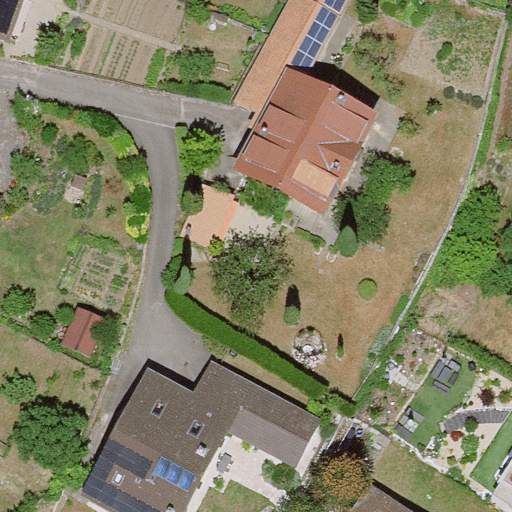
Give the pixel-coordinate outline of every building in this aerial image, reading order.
[(0,0),(0,36),(35,52),(58,0),(0,0)] [(367,0),(298,0),(250,98),(283,114),(248,185),(352,236),(414,111),(332,71),(367,0)] [(348,421),(227,363),(213,392),(164,369),(99,503),(118,511),(213,511),(252,433),(325,468),(348,421)] [(511,511),(511,458),(500,477),(511,485),(511,511)] [(413,511),(371,483),(351,511),(413,511)]
